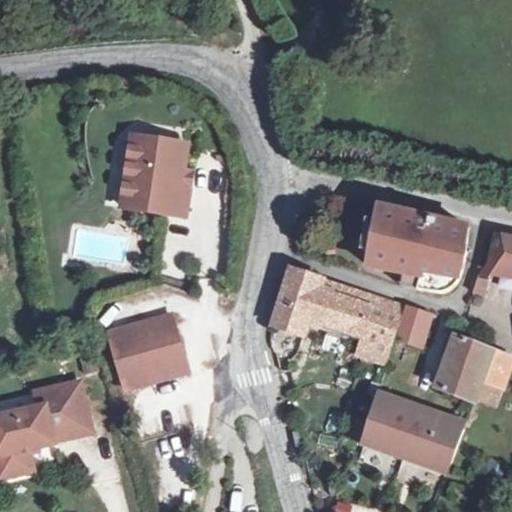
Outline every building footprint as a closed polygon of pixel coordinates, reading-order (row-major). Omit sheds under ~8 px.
[(188,150),(134,141),(123,208),(186,217),(191,185),(177,182),(179,171),(184,171),(188,150)] [(192,173),(184,171),(179,171),(177,182),(191,185),(192,173)] [(468,228),(381,207),(378,221),(371,251),(370,267),(404,275),(421,277),(418,291),(446,293),(459,283),(466,255),(468,228)] [(371,251),(378,221),(367,220),(362,250),(371,251)] [(511,238),(497,236),(489,269),(490,270),(511,273),(511,238)] [(490,270),(489,269),(483,267),(474,294),(484,294),(490,270)] [(320,292),(324,280),(291,271),(274,326),(303,336),(310,319),(369,339),(363,357),(387,363),(396,339),(422,347),(432,316),(374,297),(370,309),(320,292)] [(421,277),(404,275),(402,287),(418,291),(421,277)] [(374,297),(324,280),(320,292),(370,309),(374,297)] [(173,315),(111,334),(127,391),(188,373),(173,315)] [(493,351),(455,336),(437,387),(476,403),(477,399),(493,351)] [(511,364),(511,358),(493,351),(477,399),(494,407),(500,389),(502,390),(511,364)] [(80,383),(36,393),(39,409),(0,417),(0,449),(4,451),(9,478),(34,472),(29,451),(55,445),(54,442),(92,434),(80,383)] [(378,402),(369,428),(365,445),(449,472),(464,430),(378,402)] [(4,451),(0,449),(0,479),(9,478),(4,451)]
